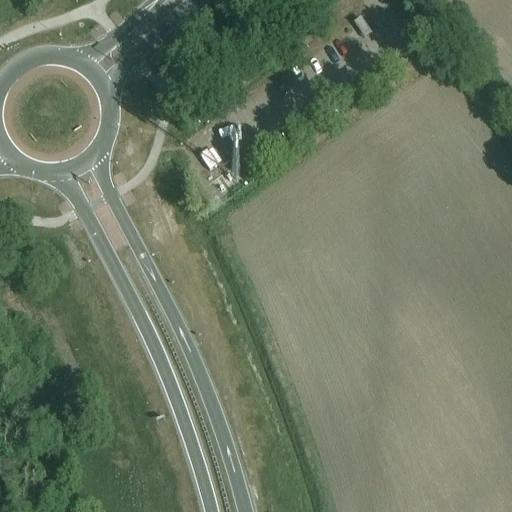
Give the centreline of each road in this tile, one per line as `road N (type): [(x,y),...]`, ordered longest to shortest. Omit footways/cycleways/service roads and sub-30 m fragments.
road 1 (motorway): [(245,511),(180,333),(95,155)]
road 2 (motorway): [(60,174),(151,340),(211,511)]
road 3 (secondary): [(107,96),(181,0)]
